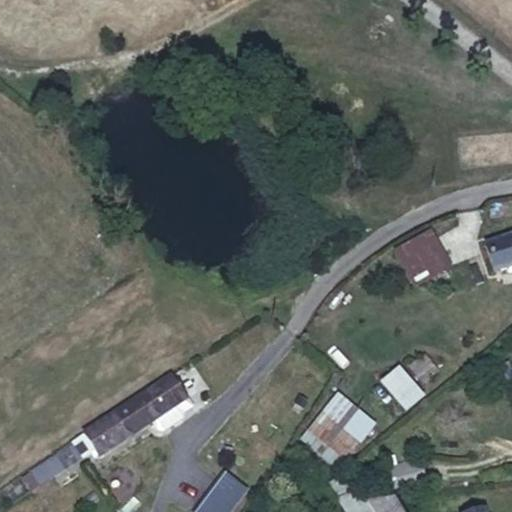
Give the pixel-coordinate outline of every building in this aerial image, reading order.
[(446,267),(428,234),(391,253),(409,287),(446,267)] [(492,272),(511,266),(511,237),(485,245),(492,272)] [(438,373),(423,354),(408,367),(424,386),(438,373)] [(402,414),(422,396),(396,366),(376,383),(402,414)] [(186,399),(170,377),(83,435),(84,436),(94,451),(99,459),(151,423),(178,404),(186,399)] [(335,469),(369,427),(335,398),(300,441),(335,469)] [(178,404),(151,423),(157,431),(164,432),(182,419),(183,413),(178,404)] [(94,451),(84,436),(73,443),(74,445),(83,458),(94,451)] [(49,480),(83,458),(74,445),(41,467),(49,480)] [(426,485),(419,459),(382,470),(389,495),(426,485)] [(49,480),(41,467),(21,478),(31,493),(49,480)] [(230,511),(246,491),(226,476),(199,511),(230,511)] [(371,511),(366,504),(338,478),(328,483),(346,511),(371,511)] [(399,511),(393,501),(366,504),(371,511),(399,511)]
